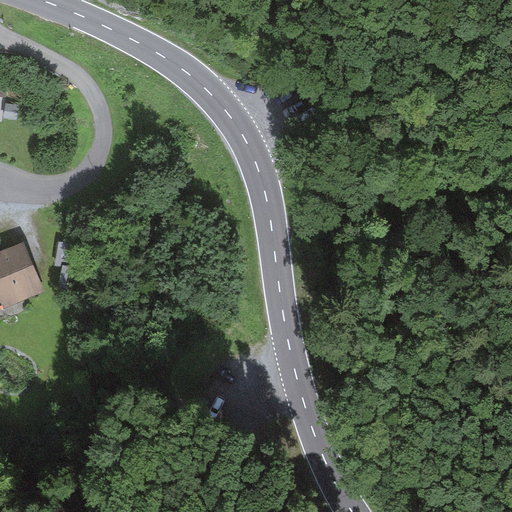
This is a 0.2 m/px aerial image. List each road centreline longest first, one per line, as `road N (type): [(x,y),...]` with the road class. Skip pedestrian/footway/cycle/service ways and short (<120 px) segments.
road 1 (tertiary): [(40,0),(164,57),(212,95),(247,143),(267,200),(290,349),(312,428),(353,511)]
road 2 (residential): [(0,35),(77,72),(105,115),(103,153),(72,186),(39,189),(0,178)]
